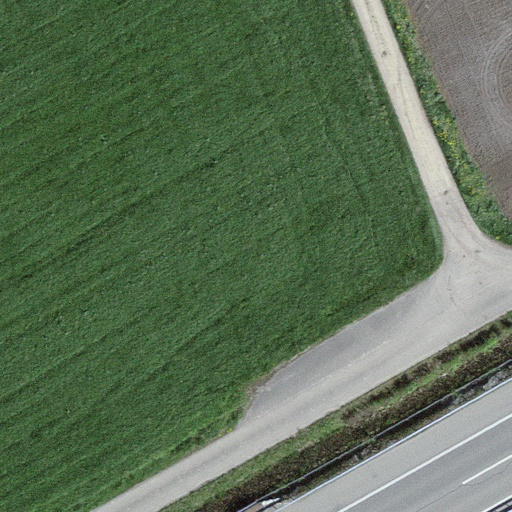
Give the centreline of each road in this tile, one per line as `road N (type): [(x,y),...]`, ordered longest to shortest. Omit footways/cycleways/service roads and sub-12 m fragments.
road 1 (unclassified): [(122,511),(511,290)]
road 2 (track): [(369,0),(488,303)]
